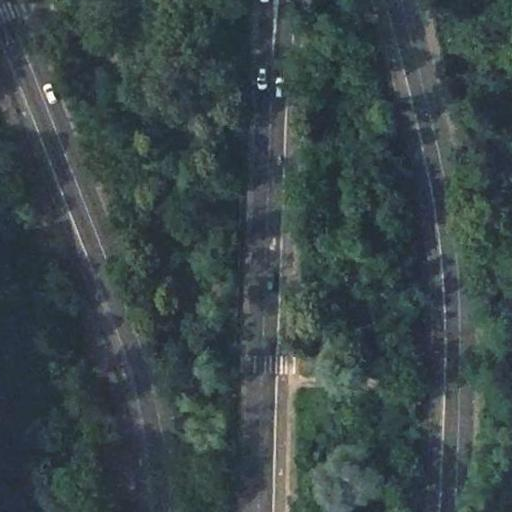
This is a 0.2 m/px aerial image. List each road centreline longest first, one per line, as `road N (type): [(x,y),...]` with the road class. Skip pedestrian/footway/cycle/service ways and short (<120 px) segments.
road 1 (secondary): [(0,2),(154,394),(168,511)]
road 2 (secondary): [(402,0),(455,236),(456,511)]
road 3 (secondary): [(258,511),(275,0)]
